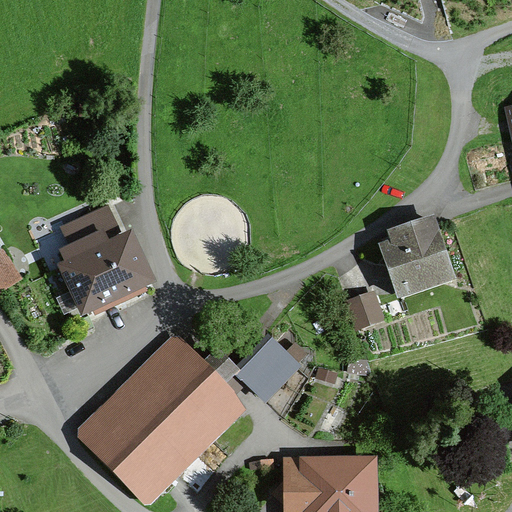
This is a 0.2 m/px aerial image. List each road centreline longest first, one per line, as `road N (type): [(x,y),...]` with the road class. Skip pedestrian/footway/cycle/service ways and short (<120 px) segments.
road 1 (residential): [(31,388),(176,313),(316,272),(435,190),(462,127),(465,82),(455,61)]
road 2 (unclassified): [(134,511),(64,443),(31,388)]
road 3 (track): [(331,0),(455,61)]
